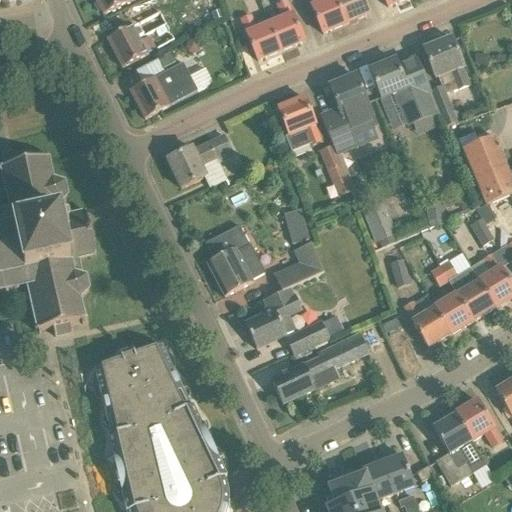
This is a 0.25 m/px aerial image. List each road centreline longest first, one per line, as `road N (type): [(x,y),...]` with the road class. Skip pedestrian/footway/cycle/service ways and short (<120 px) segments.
road 1 (residential): [(129,154),(476,0)]
road 2 (residential): [(274,464),(129,154)]
road 3 (residential): [(274,464),(511,344)]
road 4 (residential): [(129,154),(69,36)]
